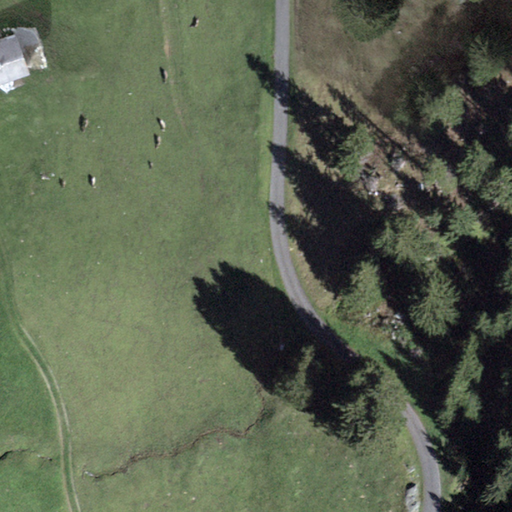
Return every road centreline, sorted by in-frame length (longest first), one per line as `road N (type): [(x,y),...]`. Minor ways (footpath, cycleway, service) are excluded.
road 1 (track): [(283,0),(277,235),(289,280),(344,357),(420,438),(436,490),(433,511)]
road 2 (track): [(75,511),(56,389),(11,312),(0,244)]
